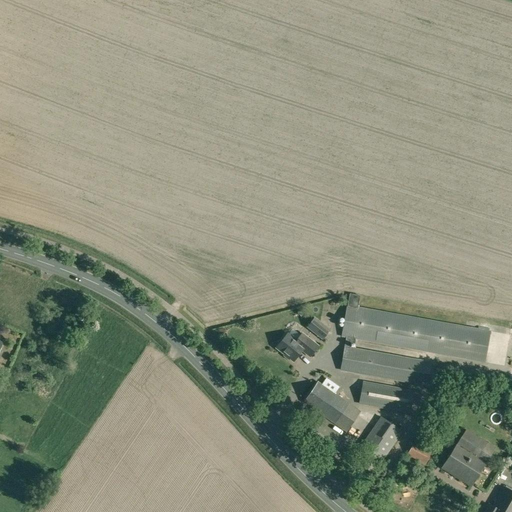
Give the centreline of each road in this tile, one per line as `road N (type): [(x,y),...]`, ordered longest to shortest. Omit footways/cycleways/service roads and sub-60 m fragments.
road 1 (secondary): [(344,511),(180,346)]
road 2 (secondary): [(160,328),(64,272),(0,252)]
